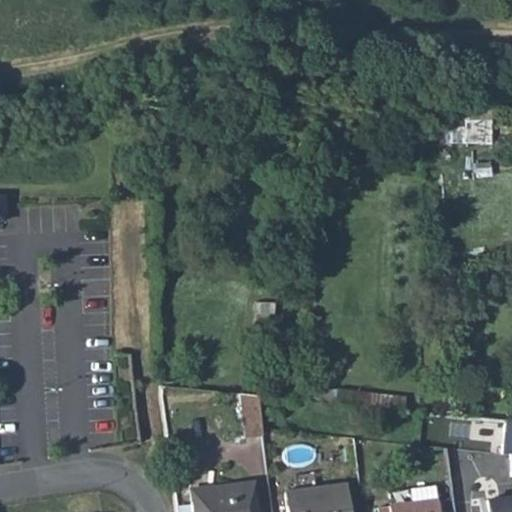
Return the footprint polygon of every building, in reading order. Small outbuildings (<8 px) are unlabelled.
[(337,391),(333,424),(395,432),(397,414),(404,413),(404,399),(337,391)] [(244,439),(261,437),(261,429),(257,399),(238,397),(244,439)] [(189,491),(192,511),(255,511),(252,483),(189,491)] [(285,493),(287,511),(348,511),(345,485),(285,493)] [(404,488),(406,505),(432,501),(430,485),(404,488)] [(511,511),(511,499),(493,502),(494,511),(511,511)] [(374,509),(374,511),(433,511),(432,501),(406,505),(374,509)]
